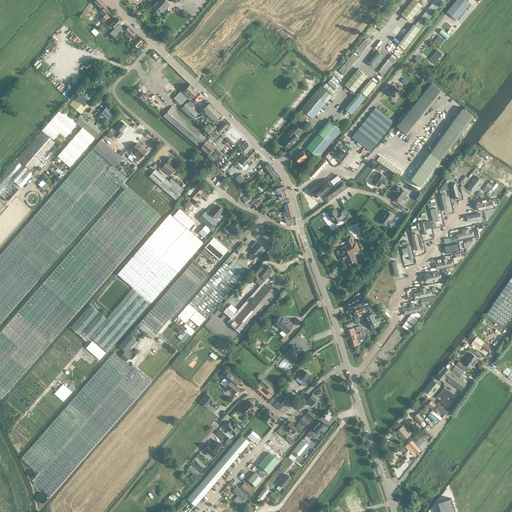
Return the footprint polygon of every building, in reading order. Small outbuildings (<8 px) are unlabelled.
[(101,0),(96,0),(94,2),(102,10),(100,12),(103,14),(101,16),(103,17),(100,20),(103,23),(109,17),(106,14),(111,9),(101,0)] [(157,0),(151,7),(158,13),(156,14),(161,18),(168,11),(166,9),(169,5),(163,0),(161,0),(160,2),(157,0)] [(415,0),(412,0),(401,14),(406,18),(410,21),(422,6),(415,0)] [(464,0),(456,0),(447,12),(457,21),(470,4),(464,0)] [(119,24),(121,22),(120,21),(121,21),(119,19),(118,19),(116,20),(115,19),(112,21),(113,22),(108,26),(111,28),(113,26),(114,28),(110,33),(116,39),(122,32),(123,32),(125,30),(119,24)] [(414,24),(398,45),(404,50),(420,29),(414,24)] [(137,38),(134,35),(136,33),(129,27),(123,32),(125,34),(128,38),(129,37),(131,39),(132,38),(135,41),(133,43),(137,48),(143,42),(138,38),(137,38)] [(99,33),(95,28),(91,32),(95,36),(99,33)] [(444,40),(439,36),(434,42),(439,47),(444,40)] [(66,47),(56,38),(52,42),(62,52),(66,47)] [(361,54),(370,43),(366,39),(356,50),(361,54)] [(398,46),(379,72),(384,76),(403,50),(398,46)] [(62,60),(48,48),(44,54),(57,65),(62,60)] [(374,67),(383,55),(377,50),(367,62),(374,67)] [(435,64),(435,63),(439,59),(443,54),(437,50),(430,60),(435,64)] [(353,53),(341,70),(346,73),(358,56),(353,53)] [(189,84),(169,64),(162,70),(163,71),(161,72),(169,81),(171,79),(183,90),(189,84)] [(359,69),(345,85),(354,92),(367,76),(359,69)] [(423,76),(426,73),(423,71),(420,74),(417,71),(415,74),(423,80),(425,77),(423,76)] [(340,84),(332,78),(327,84),(335,90),(340,84)] [(366,96),(376,84),(371,80),(361,91),(366,96)] [(408,135),(442,92),(430,82),(396,125),(408,135)] [(336,92),(326,83),(323,87),(332,95),(336,92)] [(90,102),(98,92),(96,91),(98,88),(94,85),(89,90),(90,91),(88,93),(86,90),(82,95),(83,96),(73,107),(80,113),(87,104),(86,103),(88,101),(90,102)] [(190,85),(182,93),(190,100),(198,92),(190,85)] [(394,98),(400,90),(394,86),(388,93),(394,98)] [(315,94),(302,109),(313,118),(326,103),(332,96),(321,87),(315,94)] [(178,92),(173,98),(182,107),(186,103),(188,101),(178,92)] [(194,104),(201,97),(202,96),(198,92),(191,100),(194,104)] [(351,114),(365,98),(359,94),(345,109),(351,114)] [(221,115),(210,103),(209,103),(207,100),(200,107),(203,109),(202,110),(214,122),(221,115)] [(198,114),(186,103),(182,107),(181,109),(193,120),(198,114)] [(206,138),(177,113),(178,111),(172,106),(163,116),(195,143),(198,146),(199,145),(200,145),(206,138)] [(370,152),(394,122),(376,107),(352,137),(370,152)] [(113,114),(105,108),(100,114),(108,120),(113,114)] [(441,161),(473,117),(461,108),(429,152),(441,161)] [(37,168),(53,149),(50,146),(54,141),(59,145),(78,123),(75,121),(61,109),(17,159),(0,179),(0,195),(8,203),(34,174),(35,175),(39,170),(37,168)] [(101,131),(91,122),(81,114),(75,121),(78,123),(79,125),(82,127),(95,138),(101,131)] [(121,132),(127,126),(121,121),(116,128),(119,130),(118,131),(120,133),(117,137),(119,139),(123,134),(121,132)] [(300,130),(307,124),(302,121),(301,121),(296,126),(300,130)] [(318,158),(341,130),(329,121),(307,148),(318,158)] [(221,133),(228,126),(224,122),(215,132),(216,132),(217,133),(219,131),(221,133)] [(209,135),(217,127),(213,123),(205,131),(209,135)] [(299,138),(296,135),(300,130),(296,126),(287,134),(290,136),(284,142),(289,148),(299,138)] [(69,167),(95,138),(82,127),(57,156),(69,167)] [(122,158),(101,139),(93,148),(114,167),(122,158)] [(214,147),(206,141),(200,147),(208,154),(214,147)] [(244,156),(248,152),(252,148),(246,141),(237,150),(243,155),(244,156)] [(339,142),(331,152),(334,154),(333,155),(339,159),(343,155),(345,152),(339,148),(342,145),(339,142)] [(138,161),(146,151),(137,143),(135,145),(132,143),(128,148),(137,155),(135,158),(138,161)] [(214,163),(221,153),(214,147),(208,154),(206,156),(209,158),(208,159),(214,163)] [(0,323),(127,178),(114,167),(93,148),(0,254),(0,323)] [(255,155),(257,153),(252,148),(248,152),(253,157),(254,158),(256,156),(255,155)] [(473,157),(478,151),(473,148),(469,154),(473,157)] [(307,157),(305,154),(306,153),(304,150),(295,157),(298,160),(298,161),(298,162),(299,162),(300,163),(307,157)] [(487,159),(489,156),(481,150),(479,153),(487,159)] [(253,163),(250,160),(253,157),(248,152),(244,156),(243,155),(234,164),(241,170),(247,163),(250,165),(253,163)] [(441,161),(429,152),(426,157),(438,166),(441,161)] [(438,166),(426,157),(422,161),(435,170),(438,166)] [(314,178),(328,163),(324,159),(310,174),(314,178)] [(57,184),(70,169),(61,161),(48,175),(57,184)] [(435,170),(422,161),(419,166),(431,175),(435,170)] [(175,169),(166,162),(161,168),(170,175),(175,169)] [(274,169),(268,163),(266,165),(265,164),(262,167),(264,169),(265,168),(270,173),(274,169)] [(431,175),(419,166),(416,170),(428,179),(431,175)] [(184,190),(171,179),(169,182),(155,169),(149,177),(157,184),(175,200),(184,190)] [(277,176),(278,175),(278,174),(274,169),(270,173),(273,177),(272,178),(274,181),(278,178),(277,176)] [(428,179),(416,170),(413,175),(425,184),(428,179)] [(389,180),(386,177),(379,172),(377,176),(376,175),(375,176),(374,178),(374,179),(372,183),(379,188),(382,183),(386,185),(389,180)] [(333,177),(330,180),(335,186),(338,183),(341,181),(337,175),(333,177)] [(422,188),(425,184),(413,175),(409,179),(422,188)] [(478,176),(468,187),(474,191),(483,180),(478,176)] [(323,182),(311,192),(315,198),(330,187),(331,186),(326,180),(325,181),(323,182)] [(327,202),(348,187),(343,180),(332,188),(333,189),(323,197),(327,202)] [(450,184),(454,198),(463,196),(461,187),(458,188),(456,182),(450,184)] [(160,216),(123,183),(121,185),(125,189),(0,332),(0,398),(1,399),(160,216)] [(286,191),(285,186),(283,187),(282,184),(276,186),(277,188),(276,189),(278,194),(286,191)] [(405,196),(407,192),(401,187),(400,188),(397,185),(393,191),(397,193),(393,198),(400,203),(402,199),(403,200),(404,199),(406,197),(405,196)] [(193,193),(189,198),(193,202),(202,191),(198,187),(193,193)] [(190,190),(184,197),(187,200),(189,198),(193,193),(190,190)] [(288,196),(286,191),(278,194),(280,200),(285,198),(284,197),(288,196)] [(442,210),(448,209),(444,193),(439,194),(442,210)] [(282,206),(284,205),(286,211),(292,210),(290,203),(289,203),(288,199),(280,201),(279,200),(275,201),(276,203),(281,202),(282,206)] [(190,210),(194,206),(190,202),(186,207),(190,210)] [(216,219),(223,210),(222,209),(219,206),(217,205),(210,213),(216,219)] [(440,214),(439,207),(430,209),(434,222),(440,220),(439,214),(440,214)] [(194,222),(179,209),(173,216),(188,230),(194,222)] [(342,219),(346,216),(342,211),(338,214),(335,209),(328,214),(331,217),(330,218),(330,219),(332,221),(333,221),(336,224),(342,220),(342,219)] [(205,211),(198,219),(210,229),(216,222),(205,211)] [(391,220),(392,219),(394,215),(388,211),(385,214),(384,214),(382,216),(382,217),(383,218),(380,221),(387,226),(387,225),(391,228),(395,223),(391,220)] [(481,212),(466,215),(468,222),(482,219),(481,212)] [(188,230),(173,216),(170,214),(117,274),(133,288),(88,341),(89,342),(92,339),(108,352),(150,303),(203,243),(188,230)] [(427,229),(432,227),(430,220),(416,223),(418,229),(422,229),(423,234),(428,233),(427,229)] [(232,234),(240,225),(235,221),(230,226),(227,223),(224,227),(232,234)] [(206,225),(199,232),(204,237),(210,230),(206,225)] [(457,239),(475,236),(474,230),(470,230),(469,228),(463,229),(463,232),(457,233),(457,239)] [(376,242),(367,235),(363,232),(360,237),(372,247),(376,242)] [(424,248),(421,235),(418,235),(417,232),(412,233),(415,250),(424,248)] [(218,233),(201,252),(214,264),(231,245),(225,239),(224,238),(218,233)] [(356,252),(360,250),(356,242),(354,243),(351,235),(345,238),(348,246),(341,248),(344,254),(343,255),(345,259),(346,259),(350,268),(358,264),(354,256),(355,255),(356,254),(356,253),(356,252)] [(257,256),(263,248),(256,241),(252,246),(254,248),(251,251),(253,252),(257,256)] [(458,242),(442,245),(444,254),(458,252),(458,250),(459,249),(458,242)] [(240,253),(245,247),(241,243),(236,249),(240,253)] [(407,247),(402,248),(404,254),(408,253),(410,260),(414,259),(411,244),(407,245),(407,247)] [(249,268),(232,254),(225,261),(242,276),(249,268)] [(206,317),(242,276),(225,261),(189,302),(206,317)] [(396,261),(392,262),(396,276),(400,275),(396,261)] [(154,341),(206,281),(205,279),(208,276),(192,262),(137,326),(154,341)] [(275,273),(273,271),(266,265),(262,270),(259,267),(253,275),(257,278),(260,275),(265,280),(269,276),(269,275),(271,277),(275,273)] [(425,275),(428,283),(443,279),(441,270),(425,275)] [(265,280),(260,275),(257,278),(253,275),(252,274),(250,277),(260,285),(265,280)] [(503,328),(511,314),(511,277),(492,306),(485,316),(503,328)] [(264,308),(277,293),(265,284),(253,298),(230,324),(239,332),(262,306),(264,308)] [(360,298),(347,304),(350,311),(364,305),(360,298)] [(190,336),(206,317),(189,302),(173,321),(184,330),(178,337),(181,339),(187,333),(190,336)] [(362,315),(361,313),(359,309),(354,312),(356,318),(362,315)] [(403,327),(410,331),(420,314),(413,310),(403,327)] [(373,314),(366,317),(369,323),(376,320),(373,314)] [(286,333),(293,325),(289,321),(288,322),(283,318),(282,319),(279,317),(274,323),(286,333)] [(376,320),(369,323),(371,329),(378,326),(376,320)] [(356,332),(355,330),(354,328),(348,330),(350,337),(356,335),(356,332)] [(481,339),(473,333),(469,338),(473,341),(476,337),(477,338),(480,340),(481,339)] [(125,351),(135,341),(130,336),(120,347),(125,351)] [(483,343),(480,340),(477,338),(475,340),(472,344),(479,349),(482,345),(483,343)] [(105,353),(92,341),(86,348),(99,360),(105,353)] [(225,347),(221,343),(219,342),(215,347),(221,352),(225,347)] [(491,348),(484,343),(481,347),(488,352),(491,348)] [(290,349),(287,353),(298,362),(303,356),(302,355),(302,356),(300,354),(300,353),(301,352),(299,350),(299,349),(297,347),(296,347),(292,345),(289,348),(290,349)] [(226,346),(221,354),(226,358),(232,350),(226,346)] [(109,429),(151,381),(133,365),(131,367),(114,352),(52,424),(44,432),(21,459),(38,473),(32,481),(50,497),(98,442),(103,436),(109,429)] [(478,360),(477,359),(478,358),(471,353),(464,363),(471,368),(472,367),(473,368),(474,368),(474,367),(475,367),(475,366),(475,365),(474,365),(474,364),(475,362),(476,362),(476,363),(477,363),(478,362),(478,361),(478,360)] [(459,378),(467,367),(459,361),(452,371),(451,372),(459,378)] [(445,366),(436,377),(444,382),(446,379),(462,390),(467,384),(459,378),(451,372),(452,371),(445,366)] [(508,376),(511,371),(507,367),(503,372),(508,376)] [(303,382),(309,375),(304,370),(298,377),(303,382)] [(236,385),(238,381),(228,373),(224,378),(229,382),(225,387),(233,395),(239,388),(236,385)] [(432,396),(439,386),(433,380),(425,390),(432,396)] [(256,388),(255,388),(268,399),(275,392),(262,381),(259,384),(256,388)] [(444,388),(437,398),(439,400),(438,402),(449,410),(456,400),(455,400),(457,397),(444,388)] [(287,401),(292,395),(287,391),(279,400),(284,405),(287,401)] [(199,402),(205,407),(210,401),(207,399),(209,396),(206,394),(199,402)] [(291,404),(296,399),(292,395),(287,401),(291,404)] [(311,406),(317,399),(312,395),(306,401),(311,406)] [(279,410),(284,405),(279,400),(274,406),(279,410)] [(252,410),(252,408),(255,406),(249,401),(241,410),(247,415),(247,414),(250,417),(255,411),(254,411),(252,410)] [(431,408),(432,409),(436,404),(432,401),(431,401),(427,406),(431,408)] [(436,405),(432,410),(437,413),(438,410),(444,415),(448,410),(437,403),(436,405)] [(278,417),(270,410),(265,415),(266,416),(264,419),(268,423),(271,420),(273,423),(278,417)] [(309,410),(305,415),(311,420),(315,415),(309,410)] [(423,419),(418,414),(414,417),(419,422),(423,419)] [(303,416),(299,422),(305,427),(309,421),(303,416)] [(299,432),(303,427),(298,423),(296,426),(290,421),(285,427),(293,434),(296,430),(299,432)] [(317,434),(325,424),(321,421),(313,430),(317,434)] [(436,425),(433,421),(427,426),(430,430),(436,425)] [(238,430),(240,427),(235,422),(232,424),(230,422),(225,428),(228,430),(227,431),(227,432),(227,433),(228,434),(229,434),(230,434),(231,433),(234,436),(239,430),(238,430)] [(410,435),(403,426),(396,432),(403,441),(410,435)] [(425,436),(428,433),(424,429),(412,439),(415,443),(418,441),(419,441),(421,443),(424,440),(423,439),(424,438),(425,436)] [(252,432),(248,437),(254,442),(256,440),(258,442),(261,439),(257,436),(252,432)] [(282,434),(280,437),(284,440),(283,441),(283,442),(284,443),(283,444),(286,447),(291,442),(282,434)] [(237,441),(245,448),(250,442),(242,435),(237,441)] [(299,456),(308,445),(302,440),(293,451),(299,456)] [(419,448),(412,440),(405,447),(413,455),(416,453),(419,456),(422,451),(421,450),(419,448)] [(422,450),(428,443),(428,442),(426,440),(424,440),(421,443),(419,441),(418,441),(415,443),(422,450)] [(217,450),(221,445),(216,441),(212,446),(209,444),(204,450),(207,452),(206,453),(206,454),(208,456),(209,456),(210,455),(212,457),(218,451),(217,450)] [(232,447),(240,454),(245,448),(237,441),(232,447)] [(227,453),(235,459),(240,454),(232,447),(227,453)] [(222,458),(230,465),(235,459),(227,453),(222,458)] [(278,461),(269,453),(258,465),(267,473),(278,461)] [(217,464),(225,471),(230,465),(222,458),(217,464)] [(196,464),(202,469),(204,466),(198,461),(196,464)] [(212,470),(220,477),(225,471),(217,464),(212,470)] [(202,474),(190,465),(187,469),(187,471),(190,473),(191,473),(192,472),(193,473),(190,477),(195,482),(202,474)] [(207,476),(215,483),(220,477),(212,470),(207,476)] [(262,479),(254,472),(248,480),(255,486),(262,479)] [(284,488),(291,479),(286,475),(279,484),(284,488)] [(207,476),(202,482),(210,489),(215,483),(207,476)] [(197,488),(205,494),(210,489),(202,482),(197,488)] [(252,490),(244,482),(239,488),(248,495),(252,490)] [(164,492),(155,485),(150,490),(159,498),(164,492)] [(262,500),(269,491),(265,487),(257,497),(262,500)] [(192,493),(200,500),(205,494),(197,488),(192,493)] [(247,496),(239,488),(234,493),(237,496),(243,501),(247,496)] [(187,499),(195,506),(200,500),(192,493),(187,499)] [(243,501),(237,496),(233,500),(239,505),(243,501)] [(456,511),(452,498),(438,503),(441,511),(456,511)] [(229,511),(231,510),(231,509),(228,506),(223,503),(219,507),(222,510),(224,511),(229,511)]
